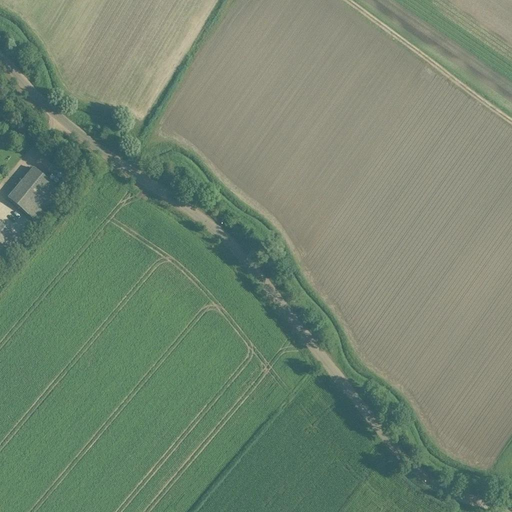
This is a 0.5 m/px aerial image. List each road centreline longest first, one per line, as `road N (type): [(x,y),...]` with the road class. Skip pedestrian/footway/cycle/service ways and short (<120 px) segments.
road 1 (unclassified): [(508,511),(422,477),(229,243),(63,124),(0,58)]
road 2 (track): [(348,0),(511,119)]
